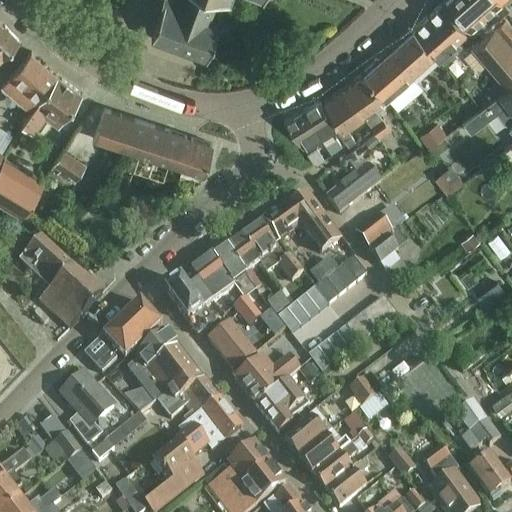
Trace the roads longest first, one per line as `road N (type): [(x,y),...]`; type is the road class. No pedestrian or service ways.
road 1 (residential): [(319,511),(135,279)]
road 2 (residential): [(243,107),(175,103),(137,88),(88,59),(27,0)]
road 3 (residential): [(154,261),(187,263),(300,178),(255,161)]
road 4 (residential): [(0,417),(135,279)]
road 5 (residential): [(243,107),(322,69),(398,0)]
road 6 (residential): [(154,261),(255,161)]
